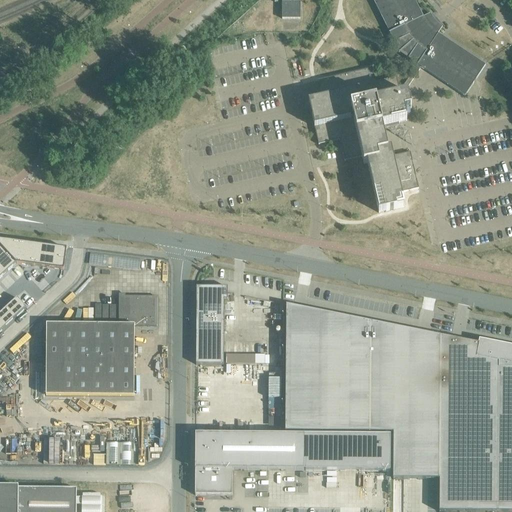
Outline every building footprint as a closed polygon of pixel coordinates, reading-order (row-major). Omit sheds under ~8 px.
[(299,0),(282,0),(282,19),(300,19),(299,0)] [(372,0),(392,38),(394,43),(396,48),(399,53),(404,56),(406,58),(408,59),(413,62),(417,65),(416,66),(415,69),(411,74),(409,77),(401,90),(402,94),(406,94),(405,91),(411,82),(421,68),(447,85),(464,97),(478,76),(485,65),(438,34),(434,31),(432,30),(429,26),(427,23),(425,22),(423,17),(414,0),(372,0)] [(322,98),(308,102),(310,109),(312,117),(318,145),(339,140),(341,149),(344,161),(362,157),(363,164),(367,163),(378,213),(404,207),(401,193),(418,189),(410,153),(392,157),(391,150),(387,150),(382,127),(385,126),(398,123),(406,121),(404,110),(406,110),(408,110),(411,109),(407,93),(406,94),(402,94),(400,95),(396,78),(375,82),(372,68),(318,81),(322,98)] [(0,246),(16,264),(34,266),(37,245),(0,239),(0,246)] [(37,245),(34,266),(63,270),(64,270),(66,249),(37,245)] [(0,246),(0,266),(6,273),(16,264),(0,246)] [(140,268),(141,257),(91,254),(90,265),(140,268)] [(197,287),(196,287),(195,365),(224,365),(224,300),(227,301),(227,294),(227,288),(200,287),(197,287)] [(46,325),(46,375),(46,396),(134,397),(134,327),(156,327),(157,297),(125,297),(125,295),(119,295),(119,326),(46,325)] [(5,309),(15,319),(26,308),(17,298),(5,309)] [(440,336),(286,305),(285,432),(393,433),(392,480),(439,480),(440,336)] [(15,319),(5,309),(0,313),(0,325),(4,329),(15,319)] [(478,344),(440,337),(439,480),(438,511),(511,511),(511,347),(479,340),(478,344)] [(248,354),(248,350),(227,349),(226,363),(265,364),(265,354),(248,354)] [(224,365),(195,365),(195,434),(283,435),(283,366),(224,365)] [(283,435),(195,434),(195,470),(195,496),(232,496),(232,471),(304,471),(390,472),(390,436),(304,435),(283,435)] [(106,444),(106,466),(133,466),(133,444),(106,444)] [(0,511),(160,511),(161,490),(76,489),(0,488),(0,511)]
